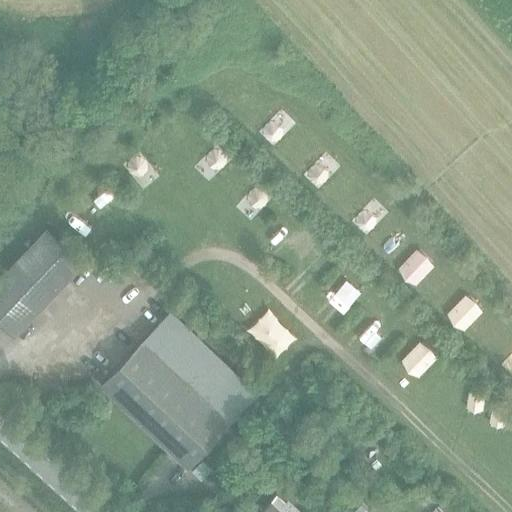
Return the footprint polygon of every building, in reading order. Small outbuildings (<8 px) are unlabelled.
[(0,274),(0,319),(14,333),(84,260),(47,225),(0,274)] [(328,277),(319,286),(336,303),(345,294),(328,277)] [(100,382),(187,465),(257,392),(169,309),(100,382)] [(370,340),(383,318),(370,310),(356,331),(370,340)] [(424,488),(436,501),(453,486),(441,473),(424,488)] [(283,501),(288,510),(306,501),(295,481),(287,485),(293,495),(283,501)] [(257,511),(283,511),(269,499),(257,511)] [(476,511),(468,500),(452,511),(476,511)]
